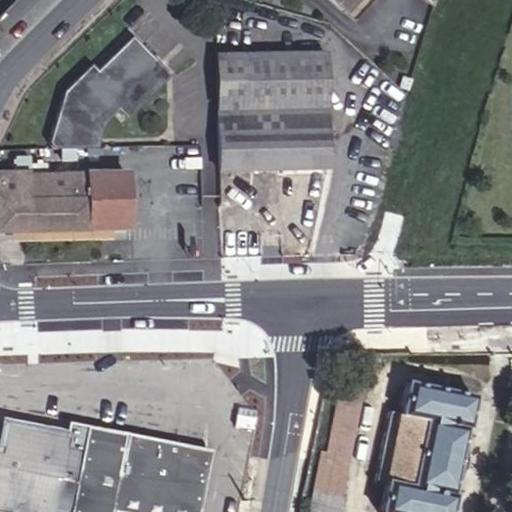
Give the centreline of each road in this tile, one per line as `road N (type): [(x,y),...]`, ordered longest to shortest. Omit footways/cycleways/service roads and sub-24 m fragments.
road 1 (tertiary): [(292,308),(0,315)]
road 2 (tertiary): [(511,303),(292,308)]
road 3 (tertiary): [(273,511),(292,396),(292,308)]
road 4 (unknown): [(143,312),(150,251),(173,218),(164,157)]
road 5 (tertiary): [(0,83),(87,0)]
